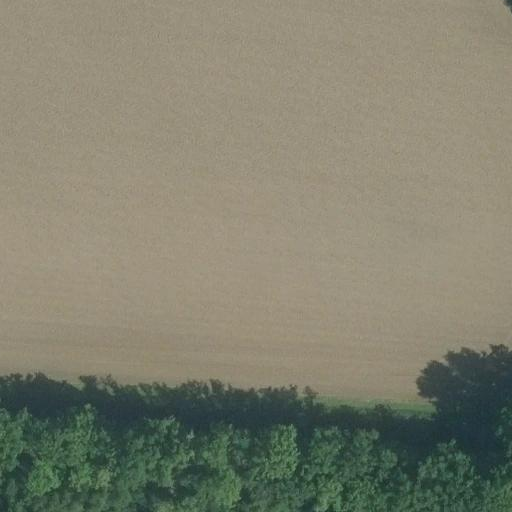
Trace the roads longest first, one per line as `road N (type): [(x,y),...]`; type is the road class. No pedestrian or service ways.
road 1 (track): [(0,389),(511,419)]
road 2 (track): [(126,451),(511,474)]
road 3 (track): [(0,443),(126,451)]
